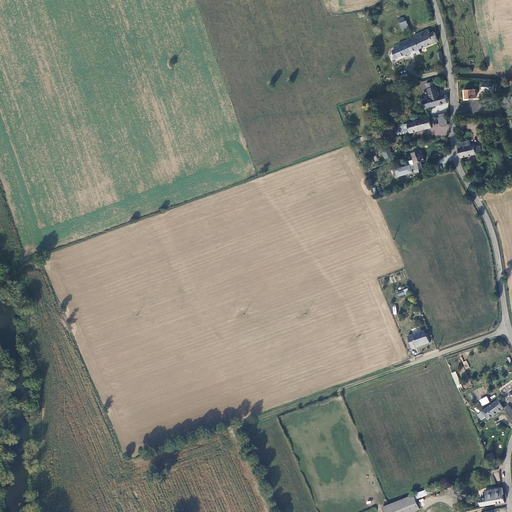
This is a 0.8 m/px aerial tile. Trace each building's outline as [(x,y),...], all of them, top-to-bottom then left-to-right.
[(406,22),(400,24),(403,31),(409,29),(406,22)] [(419,49),(438,41),(434,33),(430,35),(428,30),(414,36),(414,37),(419,49)] [(416,51),(419,49),(414,37),(407,41),(399,44),(400,47),(392,51),(396,59),(416,51)] [(425,109),(430,108),(447,102),(444,92),(438,94),(434,80),(426,82),(431,99),(423,101),(425,109)] [(481,92),(493,92),(493,85),(481,84),(481,92)] [(466,90),(466,99),(476,98),(475,89),(466,90)] [(448,124),(445,113),(438,115),(440,126),(448,124)] [(431,128),(429,117),(407,123),(410,133),(431,128)] [(460,159),(477,154),(476,154),(481,152),(479,146),(475,147),(474,145),(470,146),(468,141),(458,144),(459,149),(458,150),(460,159)] [(382,150),(384,159),(392,157),(389,148),(382,150)] [(424,161),(421,150),(411,153),(413,160),(408,161),(410,166),(397,170),(399,177),(412,172),(412,170),(414,169),(415,173),(420,172),(419,169),(423,168),(421,162),(424,161)] [(413,335),(408,337),(413,350),(430,343),(428,337),(426,338),(424,331),(413,335)] [(459,383),(461,383),(456,371),(452,372),(458,387),(460,387),(459,383)] [(479,400),(482,406),(490,402),(486,396),(479,400)] [(488,419),(503,408),(498,400),(483,411),(486,416),(488,419)] [(399,502),(383,508),(384,511),(414,511),(420,510),(416,500),(447,487),(445,482),(399,502)] [(480,496),(481,505),(505,501),(504,498),(503,486),(486,488),(487,495),(480,496)]
